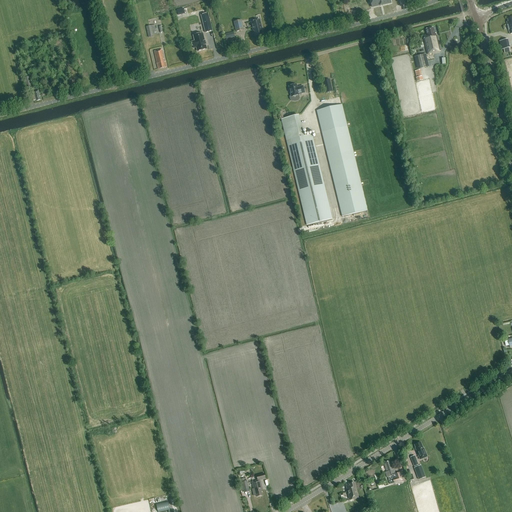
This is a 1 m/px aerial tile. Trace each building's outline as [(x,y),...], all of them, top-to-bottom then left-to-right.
[(208,14),(201,15),(205,33),(212,31),(208,14)] [(234,21),(236,32),(244,30),(242,20),(234,21)] [(251,22),(253,31),(254,31),(255,36),(262,34),(261,30),(262,30),(260,20),(251,22)] [(427,54),(440,51),(436,33),(434,33),(433,28),(425,30),(427,36),(424,36),(425,38),(423,39),(427,54)] [(206,49),(202,33),(193,36),(195,41),(192,42),(193,48),(196,47),(197,51),(206,49)] [(158,69),(167,66),(166,61),(165,62),(162,49),(154,51),(157,64),(158,69)] [(414,57),(417,69),(429,67),(426,54),(414,57)] [(332,83),(324,85),(327,96),(334,94),(332,83)] [(289,86),(289,88),(288,89),(288,90),(289,91),(289,92),(290,92),(291,96),(289,97),(290,100),(292,102),(295,102),(298,101),(300,99),(299,95),(299,94),(304,93),(303,86),(297,87),(296,84),(289,86)] [(39,97),(40,96),(38,90),(31,92),(34,101),(36,100),(36,101),(40,100),(39,97)] [(316,111),(321,132),(342,217),(367,210),(342,105),(316,111)] [(295,116),(281,119),(282,125),(296,121),(295,116)] [(332,219),(312,134),(286,141),(306,225),(332,219)] [(420,460),(427,457),(424,449),(423,449),(420,443),(415,445),(416,448),(415,448),(420,460)] [(395,474),(395,473),(392,462),(389,463),(389,461),(385,462),(386,464),(384,465),(387,472),(385,472),(387,478),(388,477),(390,484),(394,483),(402,480),(400,472),(395,474)] [(424,478),(420,466),(414,468),(419,480),(424,478)] [(262,489),(260,480),(265,479),(264,473),(256,475),(257,480),(251,482),(253,489),(252,489),(254,496),(256,495),(257,496),(262,495),(261,490),(262,489)] [(350,484),(347,485),(350,499),(358,497),(354,483),(350,484)]
